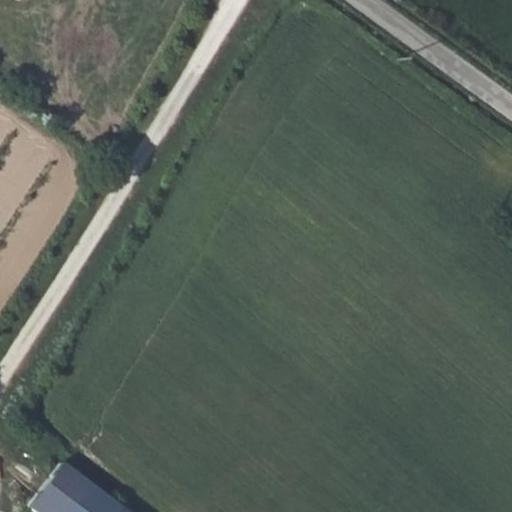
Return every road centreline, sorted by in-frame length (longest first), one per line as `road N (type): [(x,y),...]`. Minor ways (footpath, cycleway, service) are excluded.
road 1 (track): [(230,0),(120,200),(0,373)]
road 2 (unclassified): [(350,0),(511,106)]
